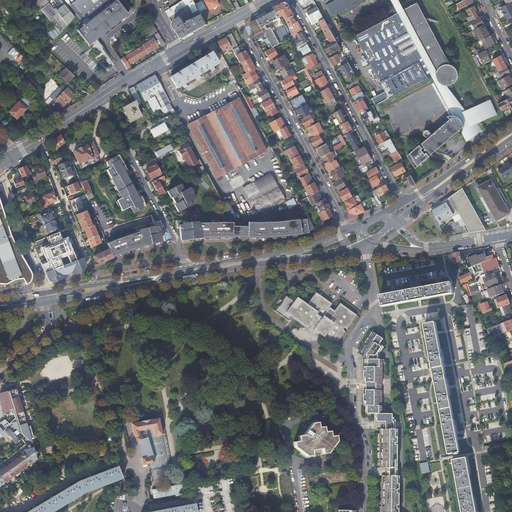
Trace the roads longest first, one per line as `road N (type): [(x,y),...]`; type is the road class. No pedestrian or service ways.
road 1 (secondary): [(46,304),(362,244)]
road 2 (residential): [(366,511),(348,352),(373,309),(362,244)]
road 3 (residential): [(348,230),(235,18)]
road 4 (residential): [(290,0),(400,203)]
road 5 (residential): [(99,98),(182,256)]
road 6 (secondary): [(348,230),(292,251),(189,266)]
road 7 (residential): [(95,284),(39,139)]
road 8 (unclassified): [(95,351),(134,452),(132,467)]
